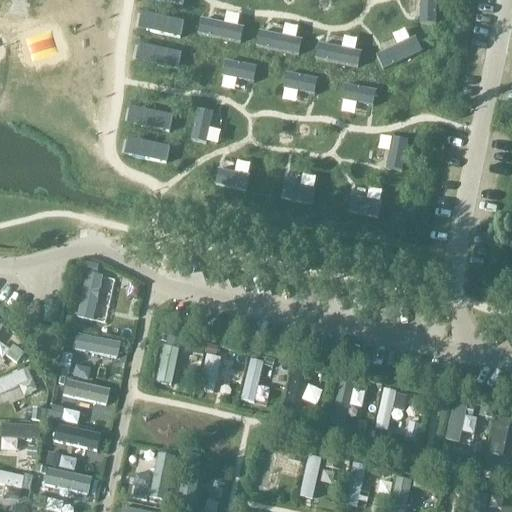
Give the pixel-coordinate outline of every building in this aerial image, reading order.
[(142,0),(180,8),(181,0),(142,0)] [(434,0),(418,0),(417,27),(433,28),(434,0)] [(179,42),(182,26),(140,16),(136,33),(179,42)] [(238,48),(242,32),(199,23),(196,39),(238,48)] [(299,61),(302,45),(260,35),(256,52),(299,61)] [(421,56),(414,41),(375,61),(383,76),(421,56)] [(175,73),(179,57),(136,47),(133,64),(175,73)] [(357,73),(360,57),(318,48),(314,64),(357,73)] [(224,63),(220,80),(252,86),(255,70),(224,63)] [(286,76),(282,93),(313,99),(317,82),(286,76)] [(345,88),(341,105),(372,111),(376,95),(345,88)] [(169,135),(172,119),(130,110),(126,126),(169,135)] [(192,143),(209,148),(217,117),(200,113),(192,143)] [(383,169),(400,172),(405,141),(388,138),(383,169)] [(165,167),(168,150),(126,141),(122,157),(165,167)] [(216,169),(213,186),(244,192),(247,176),(216,169)] [(281,183),(277,199),(308,206),(312,189),(281,183)] [(349,195),(345,212),(376,218),(380,202),(349,195)] [(91,263),(85,308),(111,311),(117,267),(91,263)] [(0,306),(0,331),(12,316),(0,306)] [(170,334),(164,376),(180,378),(186,336),(170,334)] [(213,344),(205,381),(220,384),(228,347),(213,344)] [(272,396),(274,378),(277,352),(255,350),(250,393),(272,396)] [(1,370),(6,383),(40,371),(35,358),(1,370)] [(306,401),(312,365),(297,363),(291,399),(306,401)] [(347,372),(339,405),(353,408),(361,375),(347,372)] [(390,378),(383,419),(397,422),(404,380),(390,378)] [(467,432),(473,394),(459,391),(453,430),(467,432)] [(59,411),(75,410),(75,396),(58,396),(59,411)] [(498,440),(511,441),(511,405),(500,405),(498,440)] [(9,413),(8,427),(36,428),(37,414),(9,413)] [(81,453),(83,433),(65,431),(63,450),(81,453)] [(42,447),(40,434),(26,436),(28,449),(42,447)] [(263,478),(277,480),(281,439),(267,437),(263,478)] [(319,489),(330,447),(317,444),(306,486),(319,489)] [(292,462),(303,466),(308,448),(297,445),(292,462)] [(144,452),(140,477),(158,479),(159,470),(170,472),(173,456),(144,452)] [(351,494),(364,497),(373,456),(361,453),(351,494)] [(0,459),(0,477),(36,481),(38,464),(0,459)] [(228,484),(232,466),(220,463),(215,481),(228,484)] [(409,510),(418,469),(405,466),(396,507),(409,510)] [(477,511),(493,511),(495,482),(479,481),(477,511)] [(131,498),(129,511),(130,511),(157,511),(158,501),(131,498)]
